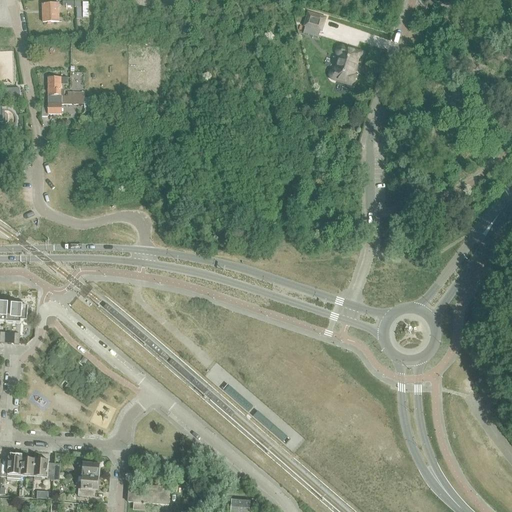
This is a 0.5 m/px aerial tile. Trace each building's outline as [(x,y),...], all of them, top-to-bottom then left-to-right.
[(81,20),(81,2),(62,2),(62,7),(74,7),(74,8),(76,8),(76,20),(81,20)] [(58,5),(42,5),(43,23),(59,23),(58,5)] [(320,32),(323,20),(307,15),(303,27),(320,32)] [(359,62),(362,52),(343,47),(342,46),(341,47),(340,47),(339,48),(338,48),(337,49),(337,50),(337,51),(336,52),(337,53),(337,54),(337,55),(338,56),(339,57),(335,68),(334,68),(333,69),(332,69),(331,70),(331,71),(330,72),(330,73),(330,74),(330,75),(330,76),(331,77),(331,78),(332,78),(333,79),(334,79),(352,85),(355,75),(353,74),(357,61),(359,62)] [(84,106),(84,94),(67,94),(67,97),(64,97),(64,91),(60,91),(60,86),(68,86),(68,79),(48,79),(48,107),(42,107),(42,118),(48,118),(48,116),(61,116),(61,106),(84,106)] [(27,323),(28,308),(22,307),(22,306),(8,305),(7,305),(7,306),(6,323),(6,324),(21,325),(21,322),(27,323)] [(229,387),(224,393),(248,413),(252,407),(229,387)] [(258,412),(253,417),(282,443),(285,445),(290,440),(287,438),(258,412)] [(20,477),(22,459),(9,458),(8,464),(2,464),(1,478),(7,478),(7,480),(20,481),(20,477)] [(35,460),(22,459),(20,477),(34,478),(35,460)] [(53,482),(54,468),(48,467),(49,461),(35,460),(34,478),(47,479),(47,486),(53,486),(53,482)] [(100,465),(82,464),(81,477),(99,479),(100,465)] [(99,479),(81,477),(80,490),(92,491),(92,492),(98,492),(99,479)] [(170,489),(129,486),(128,503),(134,504),(133,511),(144,511),(144,504),(168,506),(170,489)] [(231,511),(248,511),(249,503),(232,502),(231,511)]
